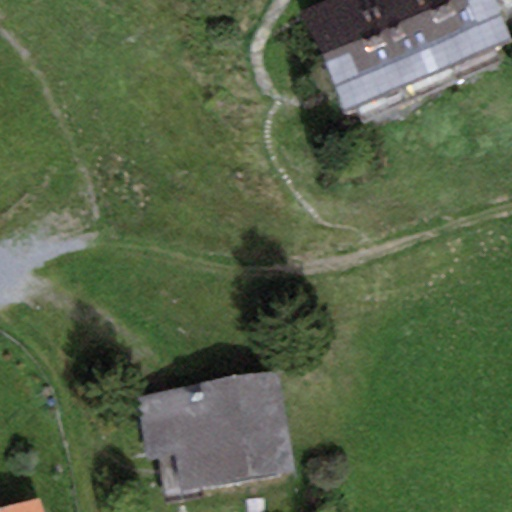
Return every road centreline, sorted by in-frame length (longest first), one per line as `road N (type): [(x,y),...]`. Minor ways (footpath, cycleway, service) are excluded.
road 1 (track): [(0,283),(75,241),(115,238),(212,265),(279,270),(349,259),(511,210)]
road 2 (track): [(0,313),(37,331),(67,376),(87,437),(96,511)]
